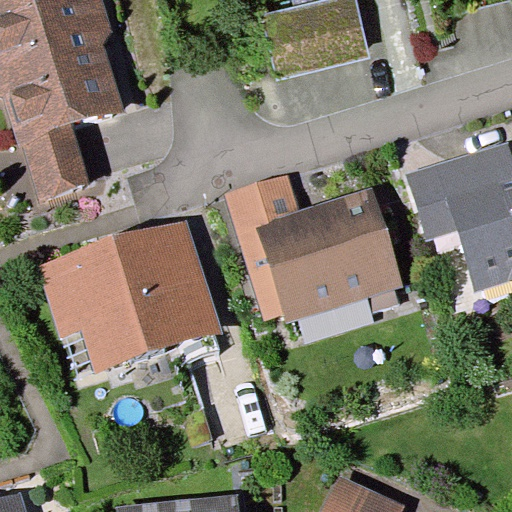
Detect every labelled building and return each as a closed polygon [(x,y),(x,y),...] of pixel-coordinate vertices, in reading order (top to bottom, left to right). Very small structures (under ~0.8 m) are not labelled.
[(103,0),(55,0),(0,18),(0,59),(48,206),(97,190),(82,144),(144,124),(103,0)] [(511,150),(410,181),(443,286),(473,277),(482,305),(511,295),(511,150)] [(295,187),(236,205),(280,344),(416,301),(381,191),(304,215),(295,187)] [(194,228),(43,276),(81,395),(232,348),(194,228)] [(402,511),(405,505),(337,475),(321,511),(402,511)] [(30,511),(26,499),(0,507),(0,511),(30,511)] [(251,511),(250,499),(132,511),(251,511)]
